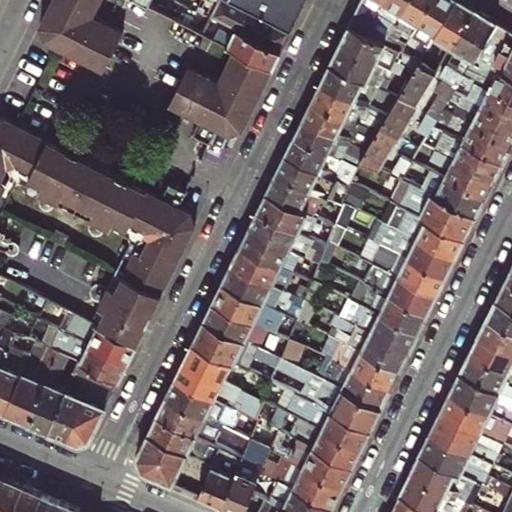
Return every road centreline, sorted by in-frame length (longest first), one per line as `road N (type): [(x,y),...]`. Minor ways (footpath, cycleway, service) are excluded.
road 1 (residential): [(329,0),(93,478)]
road 2 (residential): [(361,511),(511,210)]
